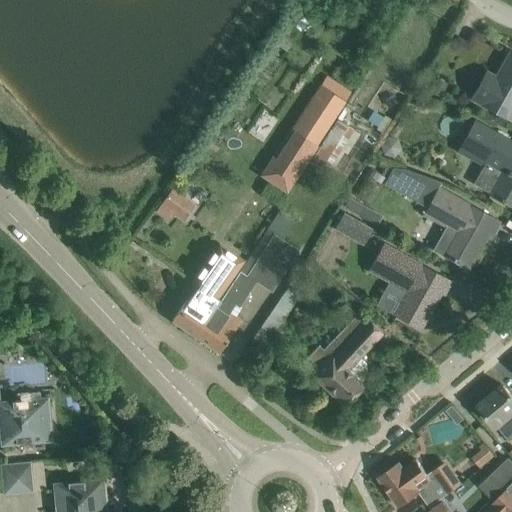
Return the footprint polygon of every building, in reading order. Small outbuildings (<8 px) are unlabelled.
[(511,53),(489,91),(479,86),(472,99),(499,114),(494,122),(502,127),(511,109),(511,53)] [(326,75),(320,85),(344,100),(345,101),(351,91),(326,75)] [(445,90),(434,85),(430,95),(440,100),(445,90)] [(326,170),(353,129),(338,119),(311,160),(326,170)] [(511,143),(500,136),(473,121),(456,152),(483,167),(473,184),(491,193),(490,194),(511,206),(511,143)] [(314,147),(295,134),(277,161),(274,159),(263,175),(286,190),(314,147)] [(394,158),(402,150),(398,139),(387,136),(379,144),(383,156),(394,158)] [(390,169),(382,185),(403,197),(416,175),(403,170),(390,169)] [(425,209),(423,213),(438,222),(445,225),(432,249),(442,255),(450,259),(467,269),(481,244),(475,241),(482,229),(487,232),(491,234),(498,222),(480,212),(470,206),(470,207),(452,197),(437,188),(425,209)] [(161,202),(173,211),(182,198),(170,189),(161,202)] [(351,198),(346,207),(380,223),(384,214),(351,198)] [(208,327),(200,340),(218,353),(241,321),(229,312),(234,305),(238,307),(255,281),(272,293),(298,250),(282,239),(300,212),(284,202),(223,296),(216,307),(204,324),(208,327)] [(385,290),(403,300),(395,315),(419,329),(433,304),(428,301),(434,289),(443,294),(450,282),(382,244),(368,271),(389,283),(385,290)] [(173,320),(172,321),(200,340),(208,327),(204,324),(216,307),(220,301),(216,298),(242,261),(225,250),(215,264),(208,260),(192,283),(197,287),(187,301),(186,300),(172,320),(173,320)] [(278,329),(306,287),(294,279),(266,321),(278,329)] [(362,387),(359,384),(366,376),(366,363),(358,357),(381,333),(359,312),(357,314),(349,307),(339,318),(347,325),(323,350),(319,345),(303,362),(314,373),(312,374),(344,406),(362,387)] [(511,396),(503,386),(479,406),(495,426),(496,426),(509,441),(511,438),(511,396)] [(46,399),(0,402),(0,421),(0,422),(2,445),(50,440),(50,439),(44,440),(40,400),(46,400),(46,399)] [(455,415),(450,409),(444,414),(449,420),(455,415)] [(483,451),(472,460),(480,469),(494,457),(484,445),(480,448),(483,451)] [(511,464),(507,459),(489,477),(499,487),(511,474),(511,464)] [(399,462),(378,477),(399,507),(419,493),(429,507),(445,496),(460,486),(446,467),(444,464),(427,475),(416,460),(403,469),(399,462)] [(18,494),(33,492),(30,462),(15,463),(18,494)] [(3,495),(18,494),(15,463),(0,465),(3,495)] [(57,511),(99,511),(97,482),(103,481),(103,480),(55,484),(57,511)] [(511,511),(511,490),(509,487),(484,511),(511,511)] [(451,511),(445,502),(433,510),(429,511),(451,511)]
